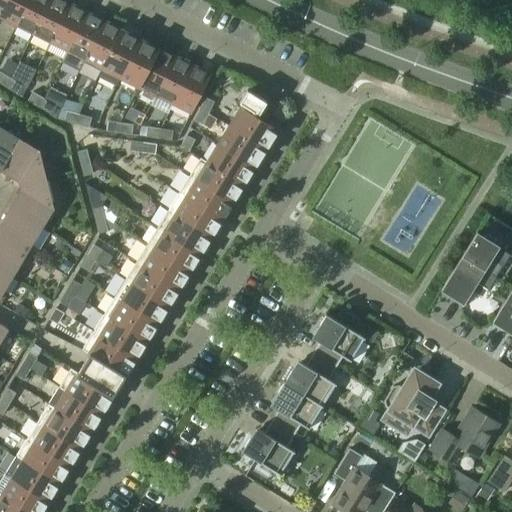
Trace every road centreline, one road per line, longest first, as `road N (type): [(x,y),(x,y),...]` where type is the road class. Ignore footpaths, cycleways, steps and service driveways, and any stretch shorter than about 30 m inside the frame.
road 1 (residential): [(261,226),(333,106),(120,0)]
road 2 (residential): [(86,511),(261,226)]
road 3 (secondary): [(511,100),(264,0)]
road 4 (residential): [(201,464),(324,265)]
road 5 (residential): [(511,383),(324,265)]
